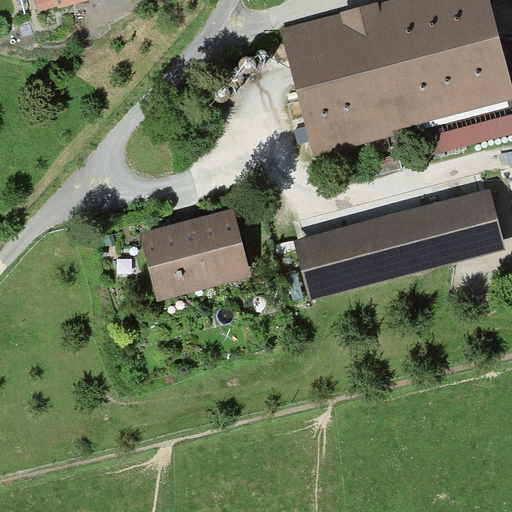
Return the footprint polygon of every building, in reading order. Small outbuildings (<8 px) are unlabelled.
[(35,0),(43,27),(138,0),(35,0)] [(398,0),(281,34),(317,157),(511,100),(511,91),(485,0),(398,0)] [(511,117),(431,139),(437,158),(511,138),(511,117)] [(490,195),(296,245),(311,303),(505,253),(490,195)] [(233,216),(143,241),(160,303),(250,278),(233,216)]
